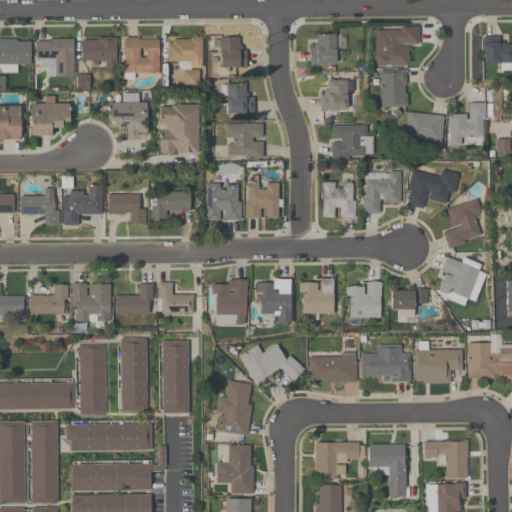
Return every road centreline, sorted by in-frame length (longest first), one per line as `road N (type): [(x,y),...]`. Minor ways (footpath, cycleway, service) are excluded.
road 1 (residential): [(0,12),(511,10)]
road 2 (residential): [(0,256),(406,249)]
road 3 (residential): [(279,11),(279,77),(300,163),(300,252)]
road 4 (residential): [(295,414),(483,411),(498,429)]
